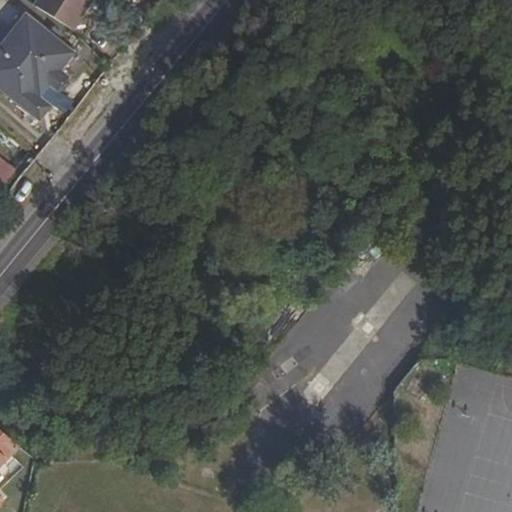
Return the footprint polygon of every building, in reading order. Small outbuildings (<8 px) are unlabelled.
[(93,0),(39,0),(36,6),(75,30),(93,0)] [(35,91),(40,95),(73,54),(27,18),(0,51),(0,88),(22,107),(35,91)] [(0,189),(1,190),(19,168),(5,157),(0,163),(0,189)] [(357,308),(348,320),(366,336),(375,324),(357,308)] [(450,318),(442,328),(465,347),(474,336),(450,318)] [(311,367),(302,380),(321,395),(331,383),(311,367)] [(230,406),(212,423),(230,441),(248,424),(230,406)] [(0,436),(0,467),(15,451),(0,436)] [(226,444),(222,455),(242,463),(246,450),(226,444)] [(223,488),(233,463),(223,459),(212,483),(223,488)]
